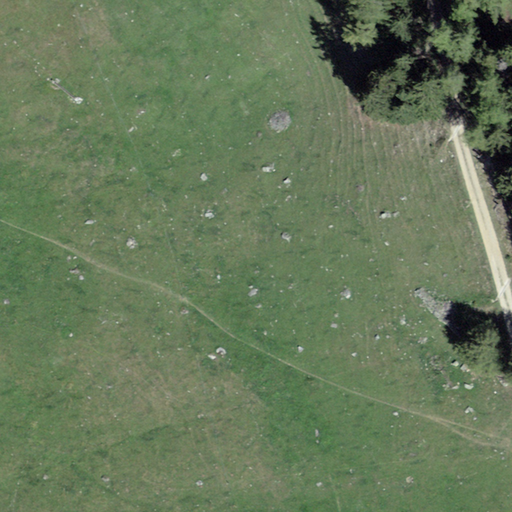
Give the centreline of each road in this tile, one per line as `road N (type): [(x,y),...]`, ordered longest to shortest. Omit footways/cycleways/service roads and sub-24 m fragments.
road 1 (track): [(511,448),(466,439),(435,417),(303,369),(231,334),(175,292),(122,277),(0,217)]
road 2 (track): [(511,314),(427,0)]
